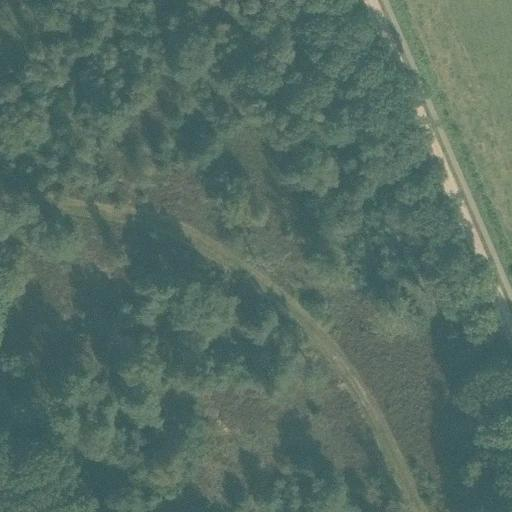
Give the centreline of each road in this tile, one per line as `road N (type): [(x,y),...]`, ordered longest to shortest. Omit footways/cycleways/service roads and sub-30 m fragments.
road 1 (track): [(0,202),(70,205),(186,228),(301,314),(384,412),(427,511)]
road 2 (track): [(511,334),(369,0)]
